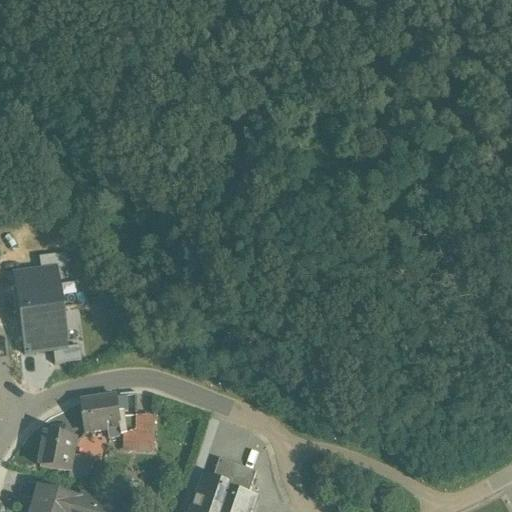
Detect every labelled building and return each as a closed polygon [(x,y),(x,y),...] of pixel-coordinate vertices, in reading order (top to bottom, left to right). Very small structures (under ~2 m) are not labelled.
[(38,259),(40,274),(56,272),(68,270),(65,255),(38,259)] [(18,317),(62,311),(56,272),(40,274),(12,278),(18,317)] [(62,311),(18,317),(24,357),(51,353),(68,351),(62,311)] [(68,351),(51,353),(53,366),(80,362),(78,349),(68,351)] [(117,399),(119,417),(137,415),(137,398),(117,399)] [(117,399),(82,404),(86,435),(121,430),(119,417),(117,399)] [(154,421),(137,420),(137,434),(136,453),(154,454),(154,421)] [(137,434),(126,437),(125,453),(136,453),(137,434)] [(78,442),(47,437),(41,469),(70,475),(72,475),(75,458),(78,442)] [(91,461),(75,458),(72,475),(70,475),(69,481),(86,487),(91,461)] [(213,486),(231,493),(239,470),(220,463),(213,486)] [(231,493),(230,496),(248,501),(256,475),(239,470),(231,493)] [(224,511),(230,496),(231,493),(213,486),(205,484),(195,511),(224,511)] [(81,504),(39,492),(33,511),(126,511),(82,499),(81,504)] [(254,511),(257,504),(248,501),(230,496),(224,511),(254,511)]
